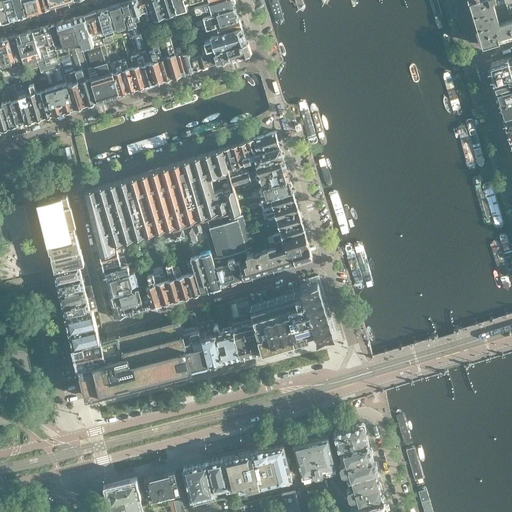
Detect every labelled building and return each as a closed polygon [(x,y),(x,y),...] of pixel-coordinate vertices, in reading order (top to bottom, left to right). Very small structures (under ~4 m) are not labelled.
[(10,18),(5,0),(0,0),(0,21),(8,19),(10,18)] [(18,16),(13,0),(5,0),(10,18),(18,16)] [(26,13),(22,0),(13,0),(18,16),(26,13)] [(42,8),(39,0),(22,0),(26,13),(42,8)] [(51,6),(48,0),(39,0),(42,8),(51,6)] [(154,81),(148,59),(138,27),(137,27),(135,19),(128,0),(127,0),(121,2),(108,6),(117,33),(121,32),(129,29),(136,54),(145,84),(154,81)] [(141,12),(137,0),(128,0),(135,19),(140,17),(139,12),(141,12)] [(152,16),(147,0),(137,0),(141,12),(145,11),(147,17),(152,16)] [(164,15),(159,0),(147,0),(152,16),(153,18),(164,15)] [(176,11),(172,0),(159,0),(164,15),(176,11)] [(172,0),(176,11),(191,6),(193,12),(202,10),(204,8),(211,6),(213,12),(235,5),(233,0),(211,0),(201,3),(199,0),(172,0)] [(278,0),(266,0),(270,12),(281,9),(278,0)] [(428,0),(437,28),(445,25),(436,0),(428,0)] [(511,10),(511,0),(468,0),(469,1),(472,0),(505,0),(509,11),(511,10)] [(511,36),(511,10),(509,11),(505,0),(472,0),(469,1),(471,7),(482,45),(511,36)] [(239,17),(238,15),(235,5),(213,12),(204,15),(208,26),(217,23),(239,17)] [(117,33),(108,6),(97,9),(105,37),(112,35),(117,33)] [(97,9),(85,13),(93,40),(103,37),(105,37),(97,9)] [(93,40),(85,13),(84,13),(83,14),(77,16),(72,17),(79,39),(81,44),(83,51),(104,44),(105,44),(103,37),(93,40)] [(270,16),(270,17),(282,57),(283,58),(284,59),(285,60),(286,60),(287,60),(288,60),(289,59),(290,59),(291,58),(291,57),(292,56),(292,55),(292,54),(279,15),(278,14),(278,13),(277,13),(276,13),(275,13),(274,13),(273,13),(272,14),(271,14),(271,15),(270,16)] [(79,39),(72,17),(57,21),(66,49),(69,48),(75,46),(73,41),(79,39)] [(241,24),(240,21),(239,17),(217,23),(220,31),(241,24)] [(66,49),(57,21),(49,24),(56,47),(57,51),(62,50),(63,53),(71,51),(69,48),(66,49)] [(56,47),(49,24),(40,27),(45,43),(46,43),(48,49),(56,47)] [(246,39),(245,34),(244,32),(241,24),(220,31),(211,33),(212,37),(205,40),(207,47),(205,48),(206,52),(213,50),(227,45),(246,39)] [(48,49),(46,43),(45,43),(40,27),(33,29),(40,54),(41,59),(38,60),(37,60),(39,65),(40,70),(50,67),(61,64),(57,51),(56,47),(48,49)] [(40,54),(33,29),(16,34),(23,56),(23,59),(28,57),(30,62),(37,60),(38,60),(36,55),(40,54)] [(137,86),(128,56),(121,32),(117,33),(112,35),(128,89),(137,86)] [(192,39),(189,32),(183,33),(185,41),(192,39)] [(443,35),(443,36),(443,37),(443,38),(443,39),(448,61),(448,62),(449,63),(450,63),(451,64),(452,64),(453,63),(454,62),(454,61),(454,60),(449,38),(449,37),(449,36),(448,35),(447,34),(447,33),(446,33),(445,32),(444,34),(443,34),(443,35)] [(185,41),(183,33),(177,35),(178,39),(172,40),(181,72),(194,68),(190,57),(188,49),(185,41)] [(23,56),(16,34),(8,36),(14,52),(16,52),(18,57),(23,56)] [(112,35),(105,37),(103,37),(105,44),(104,44),(119,92),(128,89),(112,35)] [(15,57),(14,52),(8,36),(0,38),(0,39),(7,63),(12,62),(11,58),(15,57)] [(181,72),(172,40),(170,36),(166,37),(169,46),(164,47),(166,53),(172,75),(181,72)] [(250,51),(248,43),(246,39),(227,45),(230,57),(250,51)] [(172,75),(166,53),(162,54),(158,41),(153,42),(154,48),(163,78),(172,75)] [(83,51),(81,44),(75,46),(69,48),(71,51),(76,70),(75,70),(85,103),(97,99),(83,51)] [(119,92),(104,44),(83,51),(97,99),(119,92)] [(230,57),(227,45),(213,50),(217,61),(230,57)] [(163,78),(154,48),(151,49),(153,57),(148,59),(154,81),(163,78)] [(85,103),(75,70),(76,70),(71,51),(63,53),(62,50),(57,51),(61,64),(67,82),(66,83),(73,106),(85,103)] [(213,50),(206,52),(205,52),(208,64),(209,64),(217,61),(213,50)] [(208,64),(205,52),(197,54),(201,66),(208,64)] [(145,84),(136,54),(128,56),(137,86),(145,84)] [(201,66),(197,54),(190,57),(194,68),(201,66)] [(511,73),(511,71),(507,57),(503,58),(491,62),(490,62),(488,65),(488,66),(489,66),(490,72),(490,73),(493,82),(506,78),(509,88),(511,86),(511,73)] [(73,106),(66,83),(67,82),(61,64),(50,67),(63,109),(73,106)] [(20,71),(18,66),(9,69),(11,74),(20,71)] [(50,67),(40,70),(43,79),(53,113),(63,109),(50,67)] [(443,74),(442,75),(442,77),(442,78),(442,80),(452,112),(452,113),(454,114),(454,115),(457,115),(458,115),(460,114),(462,112),(463,110),(463,109),(453,77),(453,75),(452,74),(451,73),(450,71),(449,71),(448,70),(446,69),(445,68),(444,70),(444,71),(443,72),(443,74)] [(18,96),(11,74),(9,69),(1,72),(2,73),(7,89),(11,102),(10,102),(17,124),(25,121),(18,96)] [(509,88),(506,78),(493,82),(496,91),(509,88)] [(53,113),(43,79),(40,80),(43,88),(36,90),(44,116),(53,113)] [(205,89),(208,99),(237,90),(234,80),(205,89)] [(44,116),(36,90),(33,82),(30,83),(32,91),(27,93),(35,118),(44,116)] [(511,99),(511,86),(509,88),(496,91),(500,103),(511,99)] [(35,118),(27,93),(25,88),(23,89),(24,94),(18,96),(25,121),(35,118)] [(17,124),(10,102),(11,102),(7,89),(3,90),(7,104),(3,105),(9,127),(17,124)] [(165,111),(166,111),(196,101),(197,101),(197,100),(198,99),(198,98),(198,97),(197,96),(197,95),(196,95),(196,94),(195,94),(194,94),(193,94),(163,104),(162,105),(162,106),(162,107),(162,108),(162,109),(162,110),(163,110),(163,111),(164,111),(165,111)] [(297,103),(310,143),(311,144),(312,144),(313,144),(314,144),(315,143),(316,143),(317,143),(317,142),(318,141),(318,140),(306,100),(305,99),(304,99),(303,99),(302,99),(301,99),(300,100),(299,100),(299,101),(298,102),(297,103)] [(503,115),(511,112),(511,99),(500,103),(503,115)] [(310,105),(310,106),(310,108),(310,109),(310,110),(311,112),(319,141),(320,142),(321,143),(322,144),(323,144),(325,144),(326,143),(327,142),(327,141),(327,140),(327,139),(318,110),(318,108),(317,107),(316,106),(315,105),(315,104),(314,103),(312,102),(311,103),(311,104),(310,105)] [(9,127),(3,105),(0,106),(0,125),(1,129),(9,127)] [(135,120),(136,120),(156,114),(157,113),(158,113),(158,112),(158,111),(158,110),(158,109),(158,108),(158,107),(157,107),(156,106),(155,105),(154,105),(153,105),(152,105),(133,112),(132,112),(131,113),(130,114),(130,115),(130,116),(130,117),(130,118),(131,119),(132,119),(132,120),(133,120),(134,120),(135,120)] [(511,112),(503,115),(507,126),(511,124),(511,112)] [(92,133),(93,133),(123,123),(124,122),(124,121),(125,121),(125,120),(125,119),(124,118),(124,117),(123,117),(123,116),(122,116),(121,116),(90,126),(90,127),(90,128),(90,129),(90,130),(90,131),(91,131),(91,132),(92,132),(92,133)] [(484,160),(484,159),(473,119),(472,118),(471,117),(470,117),(469,117),(468,118),(467,118),(466,119),(466,120),(465,121),(477,162),(477,163),(478,164),(479,165),(480,166),(481,166),(481,167),(482,167),(483,166),(483,165),(484,164),(484,163),(484,162),(484,160)] [(180,132),(179,133),(180,134),(180,136),(181,137),(182,137),(183,137),(185,137),(215,127),(217,127),(218,126),(219,125),(220,124),(221,124),(222,123),(223,122),(223,121),(222,120),(220,119),(219,119),(217,119),(216,119),(214,119),(213,120),(183,129),(181,130),(180,131),(180,132)] [(456,125),(467,165),(467,166),(468,166),(468,167),(469,167),(470,168),(471,168),(472,168),(473,167),(474,167),(475,166),(475,165),(476,165),(476,164),(476,163),(476,162),(464,123),(464,122),(463,122),(463,121),(462,121),(461,121),(460,121),(459,121),(458,121),(458,122),(457,122),(457,123),(456,124),(456,125)] [(83,130),(73,133),(82,169),(92,166),(83,130)] [(279,145),(277,138),(275,130),(253,138),(257,151),(279,145)] [(167,143),(164,133),(126,145),(129,155),(167,143)] [(257,151),(253,138),(245,140),(248,150),(241,153),(242,156),(257,151)] [(248,150),(245,140),(238,142),(241,153),(248,150)] [(245,166),(243,161),(242,156),(241,153),(238,142),(230,145),(236,164),(240,163),(241,166),(237,167),(237,169),(245,166)] [(236,164),(230,145),(223,147),(222,147),(229,171),(237,169),(237,167),(233,168),(232,165),(236,164)] [(282,156),(281,152),(279,145),(257,151),(242,156),(243,161),(255,157),(257,163),(282,156)] [(72,153),(71,146),(62,148),(65,159),(71,157),(70,153),(72,153)] [(230,213),(241,210),(236,193),(233,184),(230,174),(229,171),(222,147),(180,160),(159,167),(148,170),(137,174),(117,180),(85,190),(97,242),(100,253),(102,262),(119,257),(118,253),(123,252),(121,246),(114,249),(112,242),(228,206),(230,213)] [(317,154),(324,180),(326,182),(327,184),(327,185),(328,186),(329,186),(330,186),(331,186),(332,185),(332,184),(332,183),(332,180),(332,178),(324,152),(317,154)] [(286,167),(285,165),(282,156),(257,163),(259,170),(249,173),(251,177),(286,167)] [(289,178),(288,175),(286,167),(251,177),(251,178),(252,181),(253,184),(262,181),(264,185),(289,178)] [(251,178),(251,177),(249,173),(248,169),(230,174),(233,184),(245,180),(251,178)] [(470,179),(471,180),(481,215),(482,217),(482,219),(483,220),(484,221),(485,223),(486,223),(487,224),(488,225),(489,224),(489,222),(490,221),(490,220),(490,218),(490,216),(490,215),(489,213),(479,178),(478,176),(477,175),(476,175),(475,174),(473,174),(472,175),(471,176),(471,177),(470,179)] [(292,189),(289,178),(264,185),(259,187),(263,198),(292,189)] [(484,190),(484,191),(484,193),(494,225),(495,226),(496,227),(496,228),(498,228),(500,228),(501,227),(503,226),(503,225),(503,223),(503,222),(494,190),(493,188),(492,187),(491,186),(490,184),(489,184),(488,183),(487,182),(486,181),(485,182),(485,184),(484,185),(484,186),(484,188),(484,190)] [(295,200),(295,197),(292,189),(263,198),(262,198),(264,205),(273,202),(274,206),(295,200)] [(326,193),(325,193),(325,195),(325,196),(334,227),(335,228),(335,230),(336,231),(337,232),(338,233),(339,233),(341,234),(342,235),(342,234),(343,232),(343,231),(344,230),(344,229),(344,227),(344,226),(344,224),(335,194),(334,192),(333,191),(332,191),(330,191),(329,191),(327,191),(326,193)] [(84,262),(72,213),(71,209),(67,193),(62,195),(62,194),(37,200),(50,250),(51,250),(52,254),(51,254),(54,269),(84,262)] [(299,211),(298,207),(295,200),(274,206),(275,210),(266,213),(268,219),(299,211)] [(245,249),(252,247),(241,210),(230,213),(201,222),(202,222),(204,232),(210,251),(221,285),(228,282),(236,280),(244,277),(240,264),(248,262),(247,258),(247,257),(245,249)] [(302,221),(301,218),(299,211),(268,219),(270,226),(279,223),(280,227),(302,221)] [(305,232),(304,229),(302,221),(280,227),(281,232),(273,234),(275,241),(305,232)] [(195,235),(204,232),(202,222),(182,228),(184,236),(187,243),(196,240),(195,235)] [(184,236),(182,228),(172,231),(175,239),(184,236)] [(312,256),(305,232),(275,241),(252,247),(245,249),(247,257),(247,258),(248,262),(249,262),(252,275),(257,273),(257,274),(262,273),(262,272),(264,271),(264,272),(270,270),(269,269),(278,267),(278,268),(284,266),(284,265),(285,265),(286,266),(291,264),(291,263),(312,256)] [(351,238),(351,240),(351,242),(361,275),(362,277),(363,278),(364,280),(365,281),(366,282),(367,283),(368,283),(369,284),(369,283),(370,281),(370,280),(371,279),(371,277),(371,276),(371,274),(370,272),(360,239),(359,237),(358,236),(357,236),(355,235),(354,235),(353,236),(351,238)] [(154,243),(153,237),(143,240),(145,246),(154,243)] [(499,240),(498,241),(499,243),(509,276),(509,278),(510,279),(511,281),(511,282),(511,281),(511,253),(508,240),(507,239),(506,237),(505,237),(503,237),(502,237),(500,237),(499,239),(499,240)] [(489,247),(489,248),(489,250),(500,284),(500,286),(502,287),(505,288),(506,287),(507,287),(509,285),(509,284),(510,283),(509,281),(499,247),(499,245),(498,244),(497,242),(496,241),(495,240),(492,238),(491,238),(490,239),(490,241),(489,242),(489,243),(489,245),(489,247)] [(145,246),(143,240),(133,243),(135,249),(145,246)] [(359,290),(361,292),(362,291),(362,289),(363,288),(363,287),(363,285),(363,283),(363,282),(362,280),(352,246),(351,245),(350,244),(350,243),(348,243),(346,243),(345,244),(344,245),(343,246),(343,247),(343,249),(354,283),(354,284),(355,286),(356,287),(357,288),(358,289),(359,290)] [(221,285),(210,251),(200,253),(211,288),(221,285)] [(211,288),(200,253),(191,256),(192,261),(201,291),(211,288)] [(126,264),(125,259),(120,260),(119,257),(102,262),(104,270),(126,264)] [(201,291),(192,261),(187,262),(190,272),(180,275),(177,265),(172,267),(181,296),(201,291)] [(85,262),(84,262),(54,269),(57,281),(88,273),(85,262)] [(252,275),(249,262),(248,262),(240,264),(244,277),(246,277),(246,278),(251,276),(251,275),(252,275)] [(181,296),(172,267),(171,263),(166,264),(170,278),(165,279),(171,299),(181,296)] [(129,272),(127,264),(104,270),(106,278),(129,272)] [(146,285),(141,268),(129,272),(106,278),(110,294),(138,287),(146,285)] [(171,299),(165,279),(163,272),(153,275),(162,302),(171,299)] [(88,273),(57,281),(60,293),(91,285),(88,273)] [(162,302),(153,275),(153,273),(147,274),(150,284),(146,285),(149,296),(152,305),(162,302)] [(333,333),(317,280),(310,284),(302,285),(304,293),(295,295),(294,292),(250,305),(260,347),(261,347),(262,350),(308,336),(307,333),(316,330),(318,338),(325,334),(333,333)] [(94,296),(91,285),(60,293),(63,304),(94,296)] [(122,300),(140,295),(138,287),(110,294),(110,295),(112,303),(122,300)] [(384,339),(391,337),(389,329),(377,296),(375,291),(369,294),(370,299),(381,332),(384,339)] [(97,307),(94,296),(63,304),(66,316),(97,307)] [(152,305),(149,296),(141,299),(143,308),(152,305)] [(260,347),(250,305),(247,296),(227,302),(240,355),(261,349),(260,347)] [(359,298),(359,299),(359,300),(359,302),(370,335),(370,337),(371,339),(372,340),(373,341),(374,342),(375,343),(377,345),(378,343),(378,342),(379,341),(379,339),(379,338),(379,336),(379,334),(378,333),(368,299),(367,298),(366,297),(365,296),(363,296),(362,296),(361,297),(359,298)] [(143,308),(141,299),(131,302),(134,311),(144,308),(143,308)] [(134,311),(131,302),(123,304),(122,300),(112,303),(115,317),(126,314),(134,311)] [(240,355),(227,302),(224,303),(229,327),(219,330),(217,323),(214,324),(216,332),(223,359),(240,355)] [(97,307),(66,316),(66,317),(69,330),(69,331),(100,323),(97,307)] [(207,363),(200,336),(195,316),(190,318),(192,327),(182,329),(191,367),(202,364),(202,365),(207,363)] [(191,367),(182,329),(179,317),(118,335),(123,355),(78,367),(80,372),(82,373),(84,373),(85,377),(85,378),(86,380),(85,380),(84,382),(86,388),(87,389),(86,391),(86,394),(89,395),(91,394),(92,392),(94,393),(100,391),(101,390),(101,389),(102,388),(103,389),(104,388),(105,388),(106,389),(107,390),(114,388),(115,386),(115,385),(116,385),(117,385),(118,384),(119,384),(120,385),(121,386),(128,384),(129,383),(129,382),(130,381),(131,382),(131,381),(133,380),(133,382),(135,382),(142,381),(143,379),(142,378),(144,378),(145,378),(145,377),(147,377),(147,378),(149,379),(156,377),(157,376),(156,375),(158,374),(159,374),(161,373),(161,374),(163,375),(170,374),(171,372),(170,371),(172,370),(172,371),(173,371),(173,370),(175,370),(175,371),(177,372),(184,370),(185,368),(184,367),(186,367),(187,367),(191,366),(191,367)] [(104,339),(100,323),(69,331),(70,332),(73,346),(104,339)] [(223,359),(216,332),(200,336),(207,363),(223,359)] [(123,355),(118,335),(104,339),(73,346),(78,367),(123,355)] [(395,411),(395,413),(396,416),(405,445),(411,443),(403,414),(401,411),(400,409),(400,408),(399,408),(398,407),(397,407),(396,408),(396,409),(395,410),(395,411)] [(333,432),(329,433),(338,464),(341,472),(350,469),(354,485),(345,487),(349,500),(358,497),(360,504),(384,497),(383,492),(382,488),(379,479),(378,475),(377,471),(376,470),(375,465),(374,461),(372,454),(371,450),(369,445),(368,441),(368,440),(367,440),(368,440),(367,438),(364,428),(363,422),(352,425),(342,427),(342,428),(336,429),(334,429),(333,431),(333,432)] [(338,464),(329,433),(327,434),(327,433),(328,433),(327,431),(292,440),(293,443),(295,447),(294,447),(295,449),(295,448),(298,460),(298,461),(299,461),(299,464),(299,465),(300,465),(302,474),(338,464)] [(283,445),(283,443),(276,445),(270,446),(269,446),(264,447),(264,446),(262,447),(257,448),(255,449),(255,450),(250,451),(250,450),(240,453),(240,452),(238,453),(234,454),(232,454),(222,457),(229,488),(230,490),(238,488),(240,490),(245,489),(246,493),(260,490),(259,485),(291,477),(283,445)] [(405,448),(415,480),(423,478),(414,446),(405,448)] [(229,488),(222,457),(221,457),(220,457),(218,458),(217,458),(212,459),(208,460),(207,460),(207,461),(206,461),(206,460),(205,461),(198,463),(198,462),(191,464),(185,466),(183,466),(184,468),(186,479),(188,485),(191,496),(191,498),(192,498),(193,502),(215,497),(214,492),(229,488)] [(181,496),(175,468),(164,471),(163,470),(155,472),(155,473),(144,476),(144,477),(145,477),(148,493),(145,494),(147,504),(173,498),(176,511),(184,511),(181,496)] [(116,511),(142,506),(139,495),(139,494),(135,479),(135,478),(134,478),(134,479),(127,480),(115,483),(108,485),(107,485),(107,486),(110,500),(111,501),(113,511),(116,511)] [(418,492),(418,493),(419,495),(423,511),(432,511),(427,492),(426,491),(426,490),(425,489),(424,488),(423,487),(422,486),(420,485),(420,486),(419,487),(419,488),(418,489),(418,491),(418,492)] [(298,503),(295,490),(281,493),(283,501),(284,507),(298,503)] [(283,501),(281,493),(262,498),(262,501),(263,505),(283,501)] [(388,510),(388,508),(386,502),(385,498),(384,497),(360,504),(357,505),(358,511),(385,511),(388,511),(389,511),(388,510)] [(252,511),(251,508),(250,504),(250,501),(235,504),(236,511),(252,511)]
